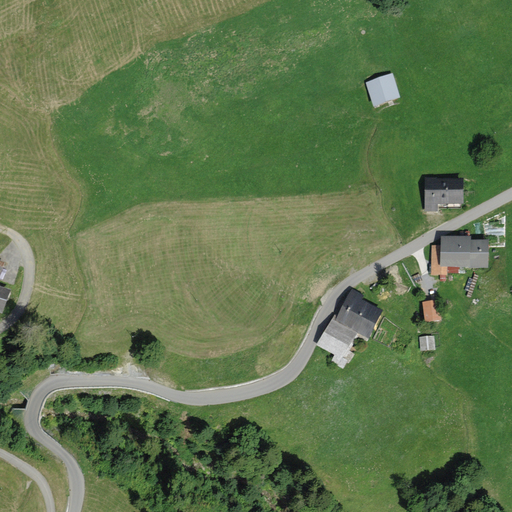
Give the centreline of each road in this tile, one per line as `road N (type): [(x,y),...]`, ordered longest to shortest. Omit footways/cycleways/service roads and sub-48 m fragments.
road 1 (unclassified): [(74,511),(78,488),(69,461),(31,420),(44,387),(109,379),(209,398),(277,381),(297,364),(350,280),(511,194)]
road 2 (track): [(0,328),(22,307),(29,266),(19,239),(0,228)]
